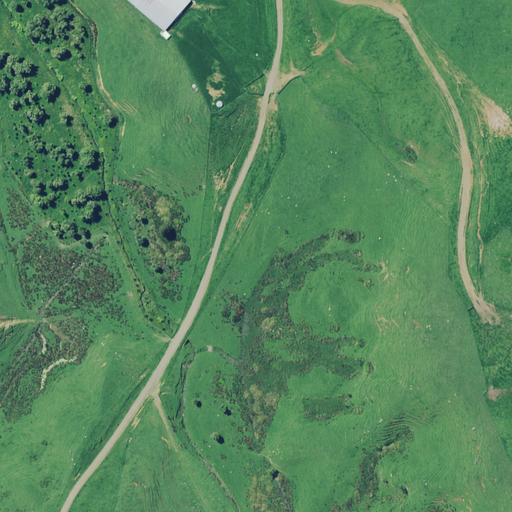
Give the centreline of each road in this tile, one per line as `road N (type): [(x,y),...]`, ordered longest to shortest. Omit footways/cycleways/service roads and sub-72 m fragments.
road 1 (track): [(278,0),(268,89),(189,310),(62,511)]
road 2 (track): [(511,302),(461,236),(465,149),(438,73),(393,5),(365,0)]
